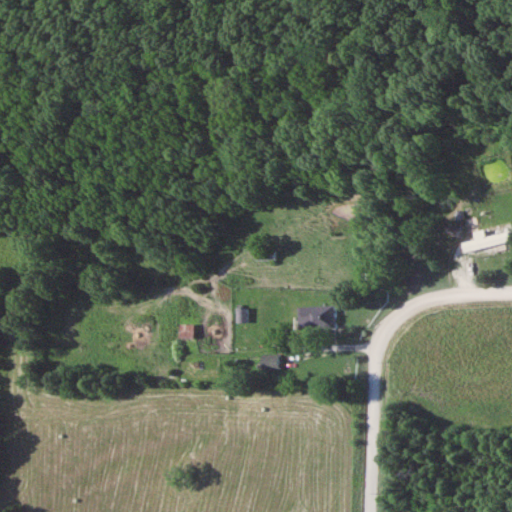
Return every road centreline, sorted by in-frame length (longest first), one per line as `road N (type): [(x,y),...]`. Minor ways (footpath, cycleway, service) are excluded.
road 1 (residential): [(375,354),(406,306),(511,291)]
road 2 (residential): [(369,511),(375,354)]
